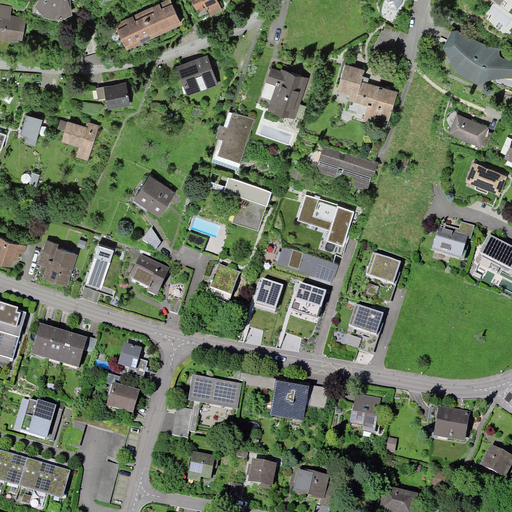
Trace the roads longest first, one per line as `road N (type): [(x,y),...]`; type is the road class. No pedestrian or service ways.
road 1 (residential): [(502,386),(451,391),(175,340)]
road 2 (residential): [(274,0),(250,22),(143,65),(88,73),(0,66)]
road 3 (residential): [(175,340),(0,284)]
road 4 (residential): [(413,0),(410,46),(422,75),(511,122)]
road 5 (residential): [(175,340),(136,493)]
